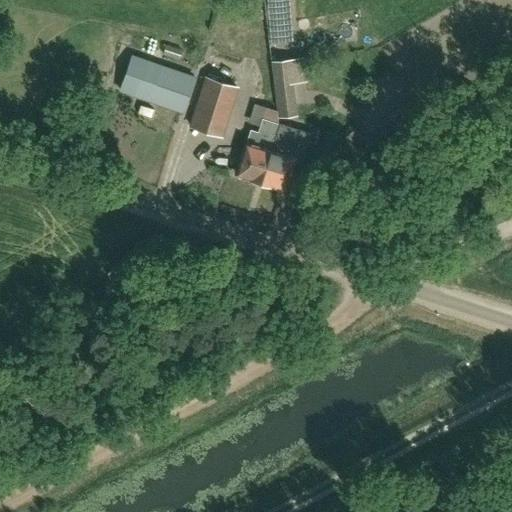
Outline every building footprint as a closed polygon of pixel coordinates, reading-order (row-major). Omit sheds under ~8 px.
[(261,0),(264,57),(288,56),(285,0),(261,0)] [(181,112),(181,111),(192,76),(131,55),(119,90),(181,112)] [(303,58),(290,59),(270,60),(277,118),(297,116),(293,84),(306,82),(303,58)] [(204,79),(189,126),(219,136),(235,89),(204,79)] [(387,114),(396,130),(416,119),(408,103),(387,114)] [(257,131),(251,129),(236,174),(260,181),(278,128),(278,123),(261,118),(259,125),(257,131)] [(278,128),(260,181),(285,189),(295,159),(281,154),(289,127),(278,123),(278,128)] [(354,129),(337,143),(335,141),(316,159),(336,180),(355,161),(366,152),(357,142),(362,138),(354,129)]
